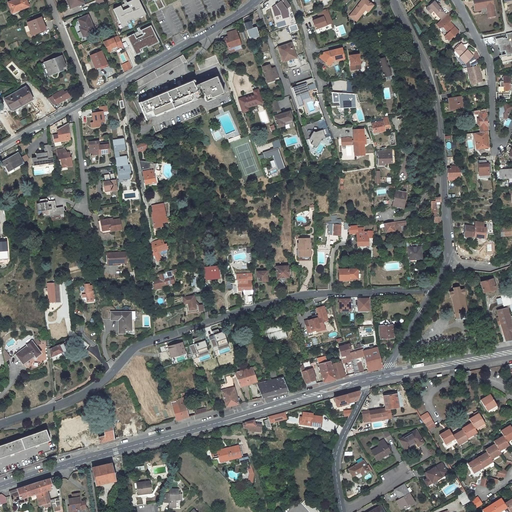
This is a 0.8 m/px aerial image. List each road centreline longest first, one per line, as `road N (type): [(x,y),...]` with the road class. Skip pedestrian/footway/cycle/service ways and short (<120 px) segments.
road 1 (residential): [(0,425),(80,395),(146,341),(294,295),(433,289)]
road 2 (primary): [(0,486),(370,378)]
road 3 (residential): [(393,0),(434,96),(451,260)]
road 4 (residential): [(457,0),(490,62),(494,138),(501,142),(511,127)]
road 5 (unknown): [(131,131),(223,98),(217,73),(191,76),(183,67)]
road 6 (residential): [(255,1),(121,80)]
road 7 (residential): [(121,80),(149,229)]
road 8 (unknown): [(346,134),(327,125),(293,0)]
road 9 (residential): [(342,509),(337,448),(370,378)]
